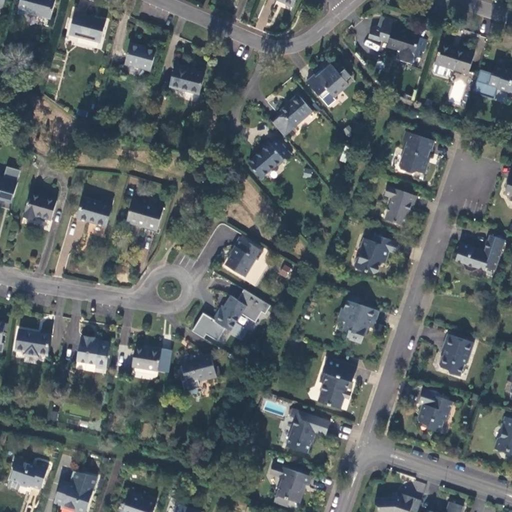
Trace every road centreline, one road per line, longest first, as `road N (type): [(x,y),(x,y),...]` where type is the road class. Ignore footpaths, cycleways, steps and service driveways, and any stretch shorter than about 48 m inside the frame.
road 1 (residential): [(444,203),(369,433),(369,454)]
road 2 (residential): [(155,0),(269,45),(306,40),(342,11)]
road 3 (residential): [(0,274),(135,299),(167,290)]
road 4 (residential): [(511,496),(369,454)]
